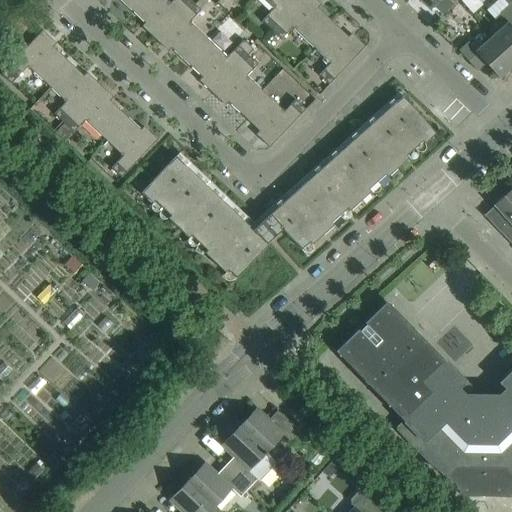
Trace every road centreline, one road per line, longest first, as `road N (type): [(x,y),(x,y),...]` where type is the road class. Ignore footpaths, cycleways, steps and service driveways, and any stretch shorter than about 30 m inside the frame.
road 1 (residential): [(402,35),(262,180),(63,0)]
road 2 (residential): [(434,193),(244,364),(97,511)]
road 3 (residential): [(502,128),(402,35)]
